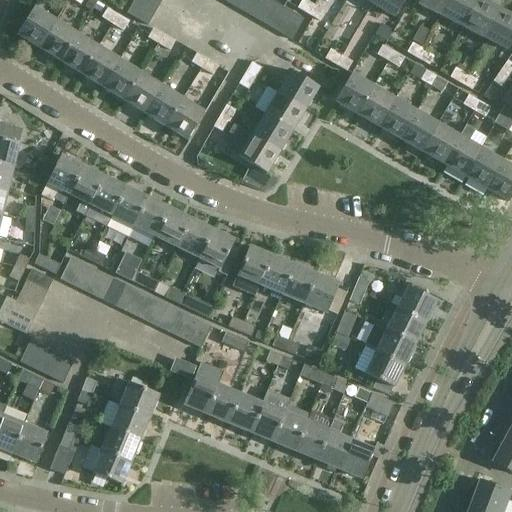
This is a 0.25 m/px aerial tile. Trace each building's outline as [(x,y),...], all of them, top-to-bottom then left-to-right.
[(151,0),(133,0),(132,3),(153,15),(159,4),(151,0)] [(229,0),(228,4),(238,9),(243,0),(229,0)] [(243,0),(238,9),(249,15),(257,0),(243,0)] [(270,0),(257,0),(249,15),(260,22),(272,1),(270,0)] [(301,0),(296,9),(307,15),(313,6),(303,0),(301,0)] [(373,0),(371,4),(393,17),(403,0),(373,0)] [(418,0),(417,3),(440,15),(447,0),(418,0)] [(447,0),(440,15),(462,26),(475,0),(447,0)] [(481,0),(475,0),(462,26),(483,38),(498,9),(481,0)] [(272,1),(260,22),(269,28),(282,7),(272,1)] [(153,15),(132,3),(126,13),(147,25),(153,15)] [(313,6),(307,15),(318,21),(324,12),(313,6)] [(16,34),(38,48),(55,20),(33,7),(16,34)] [(282,7),(269,28),(280,34),(292,13),(282,7)] [(101,17),(112,24),(117,15),(106,8),(101,17)] [(511,16),(498,9),(483,38),(506,50),(511,38),(511,16)] [(292,13),(280,34),(290,40),(303,19),(292,13)] [(117,15),(112,24),(122,31),(128,21),(117,15)] [(55,20),(38,48),(59,61),(76,33),(55,20)] [(147,38),(158,44),(163,35),(152,28),(147,38)] [(76,33),(59,61),(80,74),(97,46),(76,33)] [(163,35),(158,44),(169,50),(174,41),(163,35)] [(407,53),(418,59),(423,50),(412,43),(407,53)] [(377,54),(388,61),(393,52),(382,45),(377,54)] [(97,46),(80,74),(101,87),(118,59),(97,46)] [(324,59),(335,65),(341,56),(330,49),(324,59)] [(423,50),(418,59),(428,65),(433,56),(423,50)] [(393,52),(388,61),(398,67),(404,58),(393,52)] [(190,62),(201,69),(206,59),(195,53),(190,62)] [(341,56),(335,65),(346,71),(352,62),(341,56)] [(118,59),(101,87),(122,100),(139,72),(118,59)] [(206,59),(201,69),(212,75),(217,65),(206,59)] [(511,63),(507,60),(500,71),(508,76),(511,70),(511,63)] [(251,63),(245,73),(253,79),(260,68),(251,63)] [(449,77),(460,83),(466,74),(455,68),(449,77)] [(420,80),(430,86),(436,76),(425,70),(420,80)] [(290,71),(276,93),(304,109),(317,88),(290,71)] [(508,76),(500,71),(492,81),(501,87),(508,76)] [(139,72),(122,100),(143,113),(160,86),(139,72)] [(253,79),(245,73),(243,76),(238,84),(247,89),(253,79)] [(334,102),(356,115),(372,87),(350,74),(334,102)] [(466,74),(460,83),(471,90),(477,80),(466,74)] [(436,76),(430,86),(441,92),(446,83),(436,76)] [(160,86),(143,113),(164,126),(181,99),(160,86)] [(372,87),(356,115),(378,127),(394,99),(372,87)] [(276,93),(264,114),(291,130),(304,109),(276,93)] [(462,104),(473,111),(479,101),(468,95),(462,104)] [(181,99),(164,126),(186,140),(203,112),(181,99)] [(394,99),(378,127),(399,139),(415,111),(394,99)] [(479,101),(473,111),(484,117),(490,107),(479,101)] [(225,105),(219,116),(228,121),(234,110),(225,105)] [(415,111),(399,139),(420,152),(437,124),(415,111)] [(264,114),(251,134),(278,151),(291,130),(264,114)] [(228,121),(219,116),(212,126),(221,132),(228,121)] [(0,164),(12,167),(18,143),(17,143),(20,130),(0,124),(0,164)] [(437,124),(420,152),(442,164),(458,136),(437,124)] [(278,151),(251,134),(237,156),(265,173),(278,151)] [(458,136),(442,164),(463,176),(479,148),(458,136)] [(479,148),(463,176),(485,189),(501,161),(479,148)] [(46,184),(58,190),(54,199),(64,204),(68,195),(82,167),(60,156),(46,184)] [(38,161),(33,172),(34,171),(37,172),(35,177),(39,179),(46,165),(38,161)] [(511,167),(501,161),(485,189),(507,201),(511,192),(511,167)] [(0,164),(0,188),(7,190),(12,167),(0,164)] [(82,167),(68,195),(80,201),(75,212),(84,216),(89,207),(90,205),(103,177),(82,167)] [(33,172),(27,184),(35,187),(39,179),(35,177),(37,172),(34,171),(33,172)] [(103,177),(90,205),(111,216),(125,187),(103,177)] [(125,187),(111,216),(133,226),(146,198),(125,187)] [(146,198),(133,226),(154,237),(168,208),(146,198)] [(34,207),(26,207),(25,218),(30,218),(30,223),(34,223),(34,207)] [(58,212),(48,207),(41,222),(51,227),(58,212)] [(168,208),(154,237),(176,247),(190,219),(168,208)] [(30,218),(25,218),(25,232),(34,232),(34,223),(30,223),(30,218)] [(190,219),(176,247),(197,258),(211,229),(190,219)] [(211,229),(197,258),(219,268),(217,272),(226,276),(238,249),(230,246),(233,240),(211,229)] [(78,255),(87,260),(90,255),(93,256),(95,252),(82,245),(78,255)] [(236,276),(259,285),(271,256),(248,247),(236,276)] [(90,255),(87,260),(100,266),(105,256),(95,252),(93,256),(90,255)] [(19,254),(14,264),(19,266),(18,270),(23,272),(29,259),(19,254)] [(51,261),(38,255),(34,264),(43,269),(45,264),(48,266),(51,261)] [(271,256),(259,285),(281,294),(293,265),(271,256)] [(59,280),(71,285),(81,264),(70,258),(60,278),(59,280)] [(48,266),(45,264),(43,269),(55,275),(60,265),(51,261),(48,266)] [(111,272),(121,276),(130,281),(133,276),(136,277),(138,272),(116,261),(111,272)] [(14,264),(8,277),(18,282),(23,272),(18,270),(19,266),(14,264)] [(81,264),(71,285),(81,290),(92,269),(81,264)] [(293,265),(281,294),(303,304),(315,275),(293,265)] [(92,269),(81,290),(92,295),(102,274),(92,269)] [(31,270),(25,281),(47,291),(52,280),(31,270)] [(133,276),(130,281),(143,287),(148,277),(138,272),(136,277),(133,276)] [(102,274),(92,295),(103,301),(113,280),(102,274)] [(315,275),(303,304),(326,313),(338,284),(315,275)] [(358,278),(353,291),(358,293),(359,290),(364,292),(368,282),(358,278)] [(113,280),(103,301),(113,306),(123,285),(113,280)] [(25,281),(20,291),(41,302),(47,291),(25,281)] [(155,294),(164,298),(173,302),(176,297),(179,298),(181,293),(169,287),(160,283),(155,294)] [(123,285),(113,306),(124,311),(135,290),(123,285)] [(408,287),(397,309),(425,323),(436,301),(408,287)] [(135,290),(124,311),(135,317),(145,295),(135,290)] [(358,293),(353,291),(349,301),(359,305),(364,292),(359,290),(358,293)] [(20,291),(15,301),(15,302),(36,312),(41,302),(20,291)] [(176,297),(173,302),(186,309),(191,297),(181,293),(179,298),(176,297)] [(145,295),(135,317),(146,322),(156,300),(145,295)] [(6,297),(1,306),(6,309),(5,312),(9,314),(10,313),(15,302),(15,301),(6,297)] [(156,300),(146,322),(156,327),(167,306),(156,300)] [(15,302),(10,313),(31,323),(36,312),(15,302)] [(1,306),(0,309),(0,321),(4,324),(9,314),(5,312),(6,309),(1,306)] [(167,306),(156,327),(167,332),(177,311),(167,306)] [(397,309),(386,330),(414,344),(425,323),(397,309)] [(234,310),(231,318),(227,327),(240,333),(243,327),(239,327),(241,322),(244,314),(234,310)] [(177,311),(167,332),(178,338),(188,316),(177,311)] [(10,313),(9,314),(4,324),(25,334),(31,323),(10,313)] [(188,316),(178,338),(189,343),(199,321),(188,316)] [(199,321),(189,343),(200,348),(210,327),(199,321)] [(243,327),(240,333),(250,337),(254,327),(241,322),(239,327),(243,327)] [(340,322),(335,335),(340,337),(341,334),(346,336),(350,326),(340,322)] [(374,324),(363,346),(404,366),(414,344),(386,330),(374,324)] [(235,337),(225,333),(221,343),(234,348),(237,343),(233,342),(235,337)] [(340,337),(335,335),(331,345),(341,349),(346,336),(341,334),(340,337)] [(272,345),(285,351),(287,346),(284,345),(286,340),(276,336),(272,345)] [(248,342),(235,337),(233,342),(237,343),(234,348),(244,352),(248,342)] [(287,346),(285,351),(295,355),(299,346),(286,340),(284,345),(287,346)] [(19,362),(30,367),(41,346),(30,341),(19,362)] [(41,346),(30,367),(41,373),(52,351),(41,346)] [(404,366),(363,346),(353,368),(393,388),(404,366)] [(52,351),(41,373),(52,378),(62,357),(52,351)] [(277,360),(279,355),(269,351),(265,361),(279,367),(281,362),(277,360)] [(292,361),(279,355),(277,360),(281,362),(279,367),(288,371),(292,361)] [(62,357),(52,378),(63,383),(73,362),(62,357)] [(0,359),(0,365),(1,366),(0,368),(0,371),(7,375),(12,365),(0,359)] [(194,368),(173,360),(168,374),(189,382),(194,368)] [(200,362),(195,375),(182,405),(205,414),(217,385),(223,371),(200,362)] [(299,375),(309,380),(325,386),(327,380),(322,379),(324,374),(303,365),(299,375)] [(336,379),(324,374),(322,379),(327,380),(325,386),(332,389),(336,379)] [(41,381),(42,380),(32,375),(27,385),(40,391),(42,386),(39,385),(41,381)] [(96,382),(86,378),(82,388),(87,390),(86,394),(90,396),(96,382)] [(42,380),(41,381),(39,385),(42,386),(40,391),(50,396),(54,386),(42,380)] [(128,383),(119,405),(148,417),(157,395),(128,383)] [(217,385),(205,414),(227,424),(240,394),(217,385)] [(87,390),(82,388),(77,401),(86,405),(90,396),(86,394),(87,390)] [(365,408),(367,404),(370,398),(367,397),(368,393),(358,388),(354,398),(367,404),(365,408)] [(261,403),(249,433),(271,442),(284,412),(283,412),(288,400),(268,392),(263,404),(261,403)] [(367,404),(365,408),(388,417),(394,403),(368,393),(367,397),(370,398),(367,404)] [(240,394),(227,424),(249,433),(261,403),(240,394)] [(119,405),(109,428),(139,440),(148,417),(119,405)] [(284,412),(271,442),(293,451),(306,422),(284,412)] [(306,422),(293,451),(316,460),(328,431),(332,421),(310,412),(306,422)] [(1,415),(0,417),(0,448),(12,453),(23,424),(1,415)] [(328,431),(316,460),(339,470),(351,440),(337,435),(341,425),(332,421),(328,431)] [(68,423),(63,436),(67,438),(69,434),(74,436),(78,427),(68,423)] [(23,424),(12,453),(35,463),(46,433),(23,424)] [(109,428),(100,450),(130,462),(139,440),(109,428)] [(63,436),(49,469),(64,475),(74,451),(69,449),(74,436),(69,434),(67,438),(63,436)] [(511,441),(508,439),(496,461),(511,469),(511,441)] [(351,440),(339,470),(361,479),(373,450),(351,440)] [(130,462),(100,450),(91,473),(120,485),(130,462)] [(482,481),(474,503),(496,511),(511,511),(511,492),(507,490),(482,481)] [(496,511),(474,503),(470,511),(496,511)]
